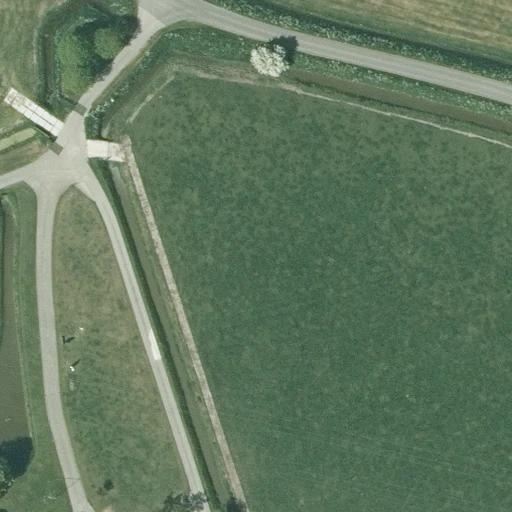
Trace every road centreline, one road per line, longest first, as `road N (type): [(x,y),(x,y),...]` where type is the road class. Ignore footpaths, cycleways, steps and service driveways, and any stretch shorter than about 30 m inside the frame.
road 1 (tertiary): [(511,97),(279,38),(172,0)]
road 2 (unclassified): [(61,147),(80,110),(172,0)]
